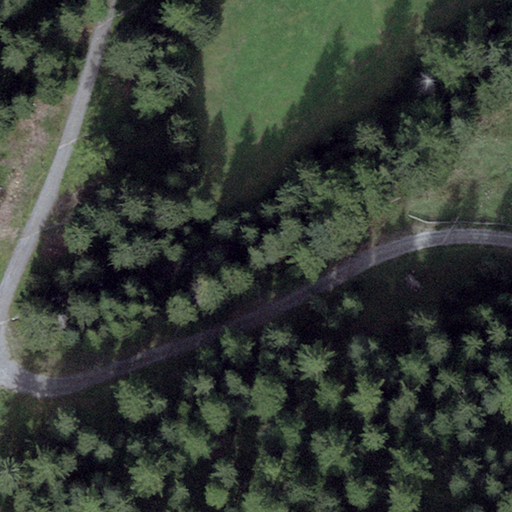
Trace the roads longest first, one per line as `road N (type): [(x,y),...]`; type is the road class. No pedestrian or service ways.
road 1 (track): [(511,275),(410,305),(268,324),(106,301),(0,351)]
road 2 (track): [(110,0),(39,188),(106,301)]
